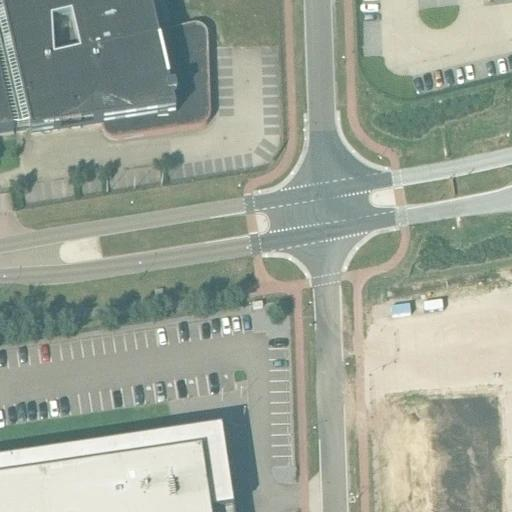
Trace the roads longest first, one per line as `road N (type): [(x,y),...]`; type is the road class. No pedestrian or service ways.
road 1 (unclassified): [(327,191),(78,234),(6,260)]
road 2 (unclassified): [(6,260),(76,271),(328,231)]
road 3 (unclassified): [(337,511),(328,231)]
road 4 (unclassified): [(327,191),(320,0)]
road 5 (unclassified): [(511,156),(327,191)]
road 6 (unclassified): [(328,231),(511,197)]
